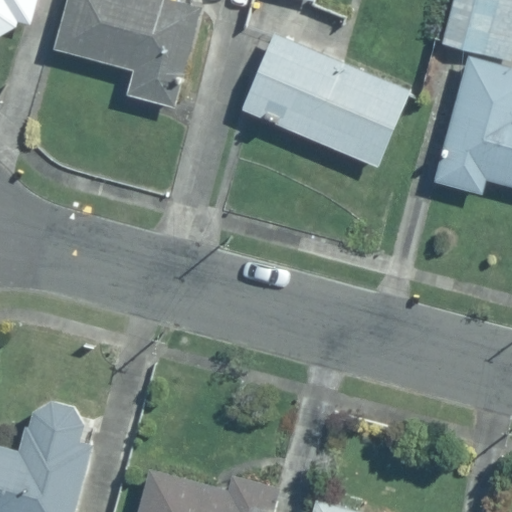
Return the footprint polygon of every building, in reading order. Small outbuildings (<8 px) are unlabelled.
[(0,0),(0,34),(24,21),(34,24),(40,0),(0,0)] [(202,5),(183,0),(69,0),(58,45),(133,65),(127,91),(176,104),(202,5)] [(511,0),(455,0),(446,40),(511,56),(511,0)] [(279,25),(244,103),(380,163),(415,85),(279,25)] [(511,63),(469,53),(439,177),(484,188),(488,174),(511,179),(511,63)] [(0,511),(73,511),(93,436),(84,433),(90,408),(37,395),(24,445),(0,439),(0,511)] [(153,466),(142,511),(271,511),(279,482),(239,473),(237,485),(153,466)] [(383,511),(322,495),(317,511),(383,511)]
